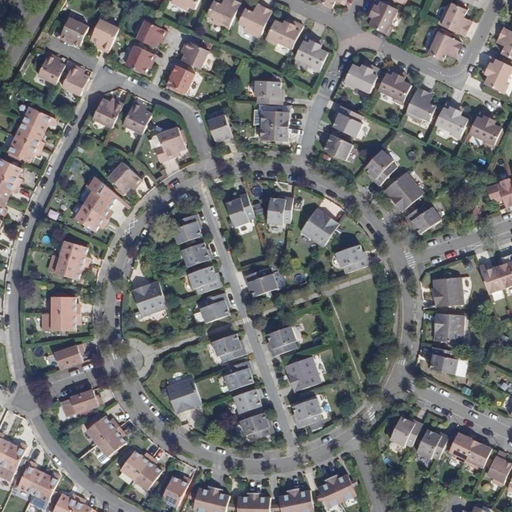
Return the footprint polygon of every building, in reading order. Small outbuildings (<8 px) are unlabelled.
[(200,0),(172,0),(172,1),(188,9),(189,6),(196,9),(200,0)] [(235,0),(228,0),(226,4),(223,2),(222,4),(215,0),(208,15),(215,18),(213,21),(229,29),(242,3),(235,0)] [(372,11),(370,15),(374,17),(371,25),(388,33),(393,24),(391,23),(398,8),(381,0),(374,0),(370,10),(372,11)] [(471,24),(465,21),(466,18),(465,17),(468,10),(453,3),(450,9),(447,8),(439,24),(466,36),(471,24)] [(261,6),(258,12),(254,10),(253,12),(247,9),(239,23),(246,26),(244,29),(261,37),(273,11),(261,6)] [(71,18),(62,37),(82,46),(90,28),(71,18)] [(102,48),(110,51),(121,30),(122,28),(103,19),(98,30),(96,29),(92,35),(94,37),(93,39),(100,42),(104,44),(102,48)] [(292,20),(291,23),(287,21),(285,25),(276,21),(268,39),(278,44),(279,42),(293,49),(304,26),(292,20)] [(170,31),(148,21),(139,39),(157,48),(160,41),(162,37),(166,39),(166,38),(170,31)] [(498,39),(505,42),(504,45),(506,46),(502,54),(511,58),(511,30),(504,27),(498,39)] [(457,55),(462,43),(436,31),(429,46),(432,48),(429,53),(444,60),(447,54),(449,55),(450,52),(457,55)] [(311,67),(320,72),(329,53),(323,50),(324,47),(320,45),(322,41),(307,35),(297,57),(312,64),(311,67)] [(202,69),(211,51),(189,40),(185,47),(185,48),(188,49),(186,54),(183,60),(202,69)] [(130,66),(149,74),(158,56),(139,47),(130,66)] [(67,65),(60,62),(56,60),(58,56),(51,53),(40,75),(58,84),(67,65)] [(485,74),(490,76),(486,84),(504,93),(509,83),(507,82),(511,71),(511,66),(490,56),(484,68),(487,70),(485,74)] [(355,85),(371,93),(382,70),(369,64),(367,67),(364,65),(362,68),(354,65),(345,83),(354,87),(355,85)] [(90,76),(84,74),(80,72),(82,69),(75,65),(64,87),(81,95),(90,76)] [(197,74),(178,66),(169,84),(188,93),(197,74)] [(393,99),(403,104),(412,85),(403,81),(405,77),(401,75),(403,73),(390,67),(379,90),(394,97),(393,99)] [(283,77),(280,76),(274,73),(273,82),(282,82),(283,77)] [(281,97),(282,82),(273,82),(257,81),(257,97),(259,97),(259,103),(284,105),(284,97),(281,97)] [(431,122),(437,108),(430,104),(431,102),(428,100),(431,93),(419,88),(407,113),(423,121),(425,119),(431,122)] [(112,102),(105,99),(95,119),(114,128),(125,104),(118,101),(117,104),(112,102)] [(459,107),(447,101),(436,124),(451,132),(450,134),(460,139),(468,120),(460,116),(462,112),(458,110),(459,107)] [(147,111),(135,105),(126,125),(144,134),(155,110),(149,108),(147,111)] [(341,113),(334,126),(357,137),(364,123),(362,121),(364,116),(342,105),(338,111),(341,113)] [(24,122),(46,132),(50,123),(53,125),(57,119),(32,106),(24,122)] [(263,125),(287,126),(288,119),(290,119),(290,112),(263,110),(263,125)] [(493,147),(502,128),(494,125),(496,121),(492,119),(493,116),(481,110),(470,133),(484,141),(483,143),(493,147)] [(228,142),(235,140),(226,114),(209,120),(217,143),(225,140),(224,137),(226,137),(228,142)] [(24,122),(17,137),(42,149),(46,142),(42,140),(46,132),(24,122)] [(181,124),(161,132),(156,134),(155,135),(158,145),(163,159),(178,154),(177,150),(182,148),(189,146),(181,124)] [(287,126),(263,125),(262,140),(289,141),(290,133),(286,133),(287,126)] [(328,144),(325,151),(346,161),(354,144),(330,133),(327,140),(332,142),(331,145),(328,144)] [(39,155),(42,149),(17,137),(10,152),(32,162),(36,153),(39,155)] [(382,149),(376,155),(364,167),(376,178),(375,181),(380,185),(398,167),(393,162),(395,160),(382,149)] [(363,160),(367,163),(372,157),(369,154),(363,160)] [(0,162),(0,175),(20,186),(23,179),(19,177),(23,168),(2,158),(0,162)] [(145,180),(126,161),(111,176),(127,192),(132,186),(136,183),(138,186),(145,180)] [(424,193),(407,172),(385,190),(391,196),(393,194),(395,197),(393,199),(403,211),(424,193)] [(20,186),(0,175),(0,194),(9,199),(13,191),(17,193),(20,186)] [(511,179),(511,180),(510,178),(501,181),(502,183),(499,184),(502,192),(504,199),(508,208),(511,206),(511,179)] [(85,205),(109,220),(113,214),(109,211),(115,203),(95,190),(85,205)] [(495,195),(498,201),(504,199),(502,192),(495,195)] [(242,198),(228,203),(236,226),(250,221),(250,220),(256,217),(247,193),(241,196),(242,198)] [(5,207),(9,199),(0,194),(0,213),(6,216),(9,209),(5,207)] [(287,200),(273,198),(269,223),(285,225),(285,223),(291,223),(294,198),(288,197),(287,200)] [(413,221),(421,233),(442,219),(434,207),(432,208),(427,201),(406,215),(411,222),(413,221)] [(106,226),(109,220),(85,205),(76,219),(97,232),(102,223),(106,226)] [(318,208),(301,231),(324,247),(340,223),(328,215),(326,218),(323,216),(325,213),(318,208)] [(201,221),(198,214),(175,222),(177,229),(175,230),(180,244),(204,236),(198,221),(201,221)] [(61,258),(89,266),(91,258),(87,257),(90,248),(66,241),(61,258)] [(183,250),(189,267),(214,258),(211,250),(206,252),(205,249),(205,242),(183,250)] [(365,259),(361,245),(337,253),(342,267),(344,267),(346,273),(370,265),(368,258),(365,259)] [(511,286),(511,264),(509,255),(502,258),(504,264),(496,267),(504,289),(511,286)] [(87,272),(89,266),(61,258),(57,273),(80,280),(83,271),(87,272)] [(490,294),(504,289),(496,267),(490,269),(488,263),(480,266),(490,294)] [(196,289),(198,289),(199,294),(224,286),(221,279),(219,280),(214,266),(191,274),(196,289)] [(279,288),(273,273),(272,274),(269,268),(245,276),(248,283),(250,283),(255,296),(279,288)] [(454,305),(465,304),(462,277),(434,279),(434,287),(438,287),(438,291),(435,292),(436,307),(441,306),(442,311),(451,310),(450,305),(454,305)] [(134,290),(143,317),(169,307),(168,305),(159,281),(152,284),(153,287),(149,288),(148,285),(134,290)] [(202,308),(208,323),(231,314),(226,300),(228,299),(226,292),(202,300),(204,306),(202,308)] [(54,297),(54,315),(82,315),(82,306),(78,306),(78,297),(54,297)] [(458,342),(463,342),(465,314),(437,311),(436,328),(440,329),(439,332),(436,332),(435,340),(446,341),(448,341),(448,346),(458,347),(458,342)] [(82,315),(54,315),(54,330),(78,330),(78,321),(82,321),(82,315)] [(293,326),(268,335),(273,349),(271,350),(273,357),(298,347),(296,341),(298,341),(293,326)] [(222,356),(224,362),(248,353),(245,346),(243,347),(238,333),(215,342),(220,357),(222,356)] [(85,351),(83,344),(57,354),(62,369),(85,361),(82,352),(85,351)] [(432,353),(435,354),(431,368),(456,374),(459,359),(457,359),(459,352),(434,346),(432,353)] [(292,372),(294,376),(290,377),(295,391),(322,381),(313,356),(286,365),(289,373),(292,372)] [(227,376),(232,390),(255,382),(250,367),(252,367),(250,360),(226,369),(228,375),(227,376)] [(204,406),(195,382),(170,391),(178,415),(193,409),(192,406),(195,405),(196,408),(204,406)] [(235,397),(241,414),(264,406),(263,397),(259,400),(257,397),(262,395),(260,388),(235,397)] [(73,397),(79,413),(105,403),(103,397),(99,399),(95,389),(73,397)] [(296,421),(299,428),(321,420),(319,414),(321,413),(316,398),(294,406),(299,420),(296,421)] [(271,426),(266,412),(243,421),(248,435),(249,434),(252,440),(275,431),(273,425),(271,426)] [(99,444),(121,425),(116,420),(113,423),(107,416),(88,431),(99,444)] [(417,423),(403,417),(392,440),(407,447),(407,445),(413,447),(424,424),(418,421),(417,423)] [(126,432),(121,425),(99,444),(105,451),(99,455),(99,458),(103,462),(105,463),(110,458),(109,457),(128,442),(122,435),(126,432)] [(443,436),(430,429),(419,452),(433,460),(434,457),(440,460),(450,437),(444,434),(443,436)] [(0,463),(2,465),(12,442),(4,438),(6,435),(0,432),(0,463)] [(466,462),(477,439),(469,436),(469,437),(460,432),(451,451),(455,454),(454,457),(466,462)] [(494,448),(477,439),(466,462),(478,468),(479,465),(484,468),(494,448)] [(2,465),(17,472),(29,446),(23,443),(21,446),(12,442),(2,465)] [(137,480),(152,456),(148,453),(145,457),(137,450),(123,470),(137,480)] [(503,486),(510,473),(511,468),(511,462),(509,461),(506,461),(504,461),(507,454),(500,450),(499,451),(489,475),(495,478),(493,482),(503,486)] [(152,456),(137,480),(150,490),(164,471),(157,466),(160,462),(152,456)] [(20,487),(35,494),(45,473),(37,469),(39,464),(32,461),(20,487)] [(14,472),(0,464),(0,476),(10,482),(14,472)] [(45,473),(35,494),(50,501),(62,476),(55,473),(53,477),(45,473)] [(352,481),(349,474),(342,477),(340,473),(327,480),(329,483),(321,487),(324,494),(327,500),(330,508),(358,495),(355,487),(352,481)] [(165,498),(180,505),(192,479),(186,476),(184,481),(175,477),(165,498)] [(352,481),(355,487),(363,483),(361,478),(352,481)] [(205,511),(227,511),(228,509),(229,503),(231,495),(223,494),(224,489),(210,484),(208,490),(201,488),(199,495),(198,500),(195,510),(205,511)] [(313,498),(312,490),(304,492),(303,487),(289,490),(290,495),(282,497),(283,504),(284,510),(284,511),(316,511),(315,504),(313,498)] [(190,492),(188,498),(198,500),(199,495),(190,492)] [(272,511),(272,505),(273,497),(264,496),(264,492),(249,492),(248,496),(239,495),(239,504),(239,510),(239,511),(272,511)] [(55,511),(74,511),(82,499),(74,495),(72,499),(64,495),(55,511)] [(82,499),(74,511),(92,511),(94,509),(85,505),(87,501),(82,499)]
